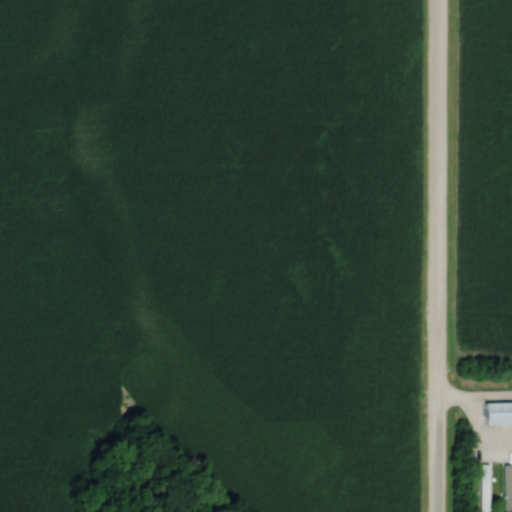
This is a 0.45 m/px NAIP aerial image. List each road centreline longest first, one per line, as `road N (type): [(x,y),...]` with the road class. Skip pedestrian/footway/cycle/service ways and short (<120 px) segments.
road 1 (residential): [(437,374),(437,0)]
road 2 (residential): [(437,511),(437,374)]
